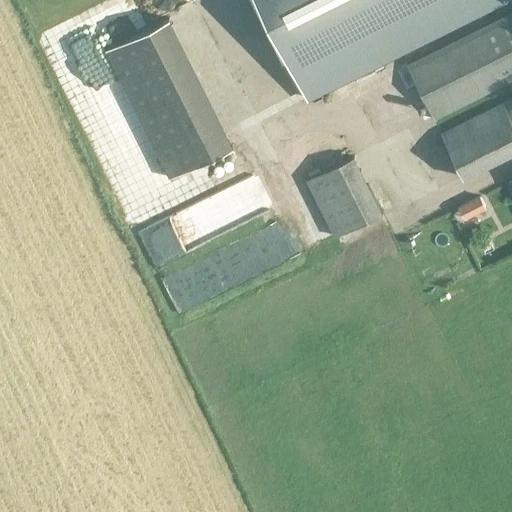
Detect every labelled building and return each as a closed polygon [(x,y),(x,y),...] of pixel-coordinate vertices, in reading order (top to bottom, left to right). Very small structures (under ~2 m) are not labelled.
[(511,0),(258,0),(307,98),(502,0),(511,0),(511,12),(407,66),(460,175),(511,148),(511,0)] [(169,18),(105,50),(170,178),(233,146),(169,18)] [(363,73),(348,82),(373,130),(389,122),(363,73)] [(428,120),(419,125),(428,144),(437,140),(428,120)] [(296,162),(317,155),(314,146),(293,154),(296,162)] [(354,157),(307,180),(335,237),(382,213),(354,157)] [(480,196),(459,206),(465,218),(486,207),(480,196)] [(281,218),(293,242),(314,232),(301,207),(281,218)]
